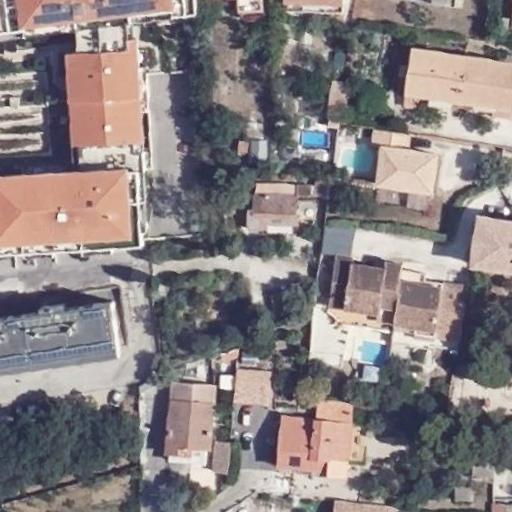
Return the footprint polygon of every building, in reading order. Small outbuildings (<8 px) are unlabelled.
[(0,0),(0,31),(14,29),(10,0),(0,0)] [(197,0),(10,0),(14,29),(78,24),(107,22),(131,20),(199,14),(197,0)] [(266,12),(265,0),(211,0),(212,2),(239,0),(241,0),(242,13),(266,12)] [(107,22),(78,24),(79,43),(80,48),(68,49),(76,166),(0,168),(0,246),(116,244),(146,243),(145,145),(141,35),(133,34),(131,20),(107,22)] [(428,91),(497,100),(511,102),(511,58),(413,46),(408,88),(428,91)] [(496,107),(497,100),(428,91),(427,98),(496,107)] [(418,130),(380,124),(378,141),(388,142),(382,181),(441,190),(446,148),(416,144),(418,130)] [(250,154),(249,143),(241,142),(240,153),(250,154)] [(333,199),(336,173),(320,173),(319,186),(259,186),(258,212),(253,211),(252,230),(271,231),(272,219),(299,220),(300,198),(333,199)] [(450,247),(475,251),(480,218),(460,214),(456,244),(450,243),(450,247)] [(511,222),(480,218),(475,251),(475,252),(473,267),(511,272),(511,222)] [(475,252),(475,251),(450,247),(447,263),(473,267),(475,252)] [(356,264),(340,261),(331,315),(383,322),(384,308),(400,310),(397,333),(439,339),(446,294),(403,288),(406,271),(389,268),(388,275),(355,271),(356,264)] [(0,372),(122,352),(115,307),(70,314),(66,315),(64,310),(48,312),(49,318),(44,318),(43,319),(0,325),(0,372)] [(124,361),(122,352),(0,372),(0,380),(78,368),(124,361)] [(275,373),(243,369),(239,403),(271,406),(275,373)] [(303,393),(310,393),(312,374),(306,373),(303,393)] [(193,458),(194,449),(212,450),(218,393),(176,389),(169,455),(193,458)] [(330,462),(328,478),(348,481),(358,407),(319,401),(316,420),(285,417),(278,466),(312,471),(314,460),(330,462)] [(234,444),(217,441),(214,472),(230,474),(234,444)] [(312,476),(328,478),(330,462),(314,460),(312,471),(312,476)] [(393,511),(394,511),(333,503),(332,511),(393,511)]
